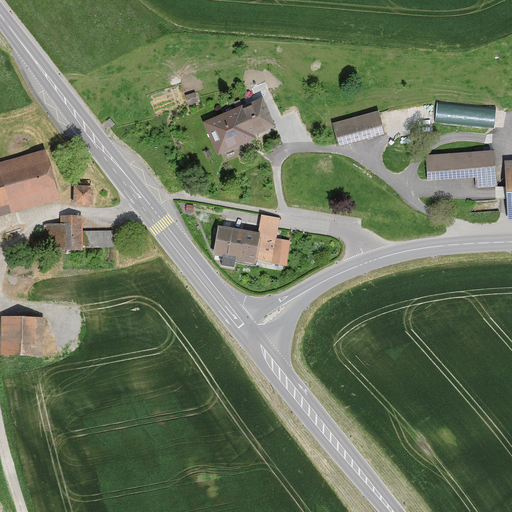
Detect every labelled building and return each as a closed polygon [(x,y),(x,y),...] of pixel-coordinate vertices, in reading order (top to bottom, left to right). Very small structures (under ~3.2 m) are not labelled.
[(195,93),(185,96),(188,105),(197,102),(195,93)] [(262,99),(202,124),(216,157),(254,142),(253,140),(275,131),(262,99)] [(495,109),(437,103),(435,122),(493,128),(495,109)] [(332,126),(338,149),(382,137),(376,114),(332,126)] [(9,215),(58,201),(44,151),(0,164),(0,208),(7,207),(9,215)] [(475,191),(496,189),(493,153),(426,159),(428,184),(474,180),(475,191)] [(511,166),(503,167),(506,223),(511,222),(511,166)] [(72,207),(91,208),(92,188),(72,188),(72,207)] [(113,233),(82,233),(81,217),(59,218),(59,226),(42,226),(43,252),(82,251),(82,249),(113,249),(113,233)] [(254,261),(285,266),(289,242),(275,240),(279,220),(260,217),(257,235),(217,228),(212,257),(254,264),(254,261)] [(0,355),(42,358),(43,320),(0,318),(0,355)]
